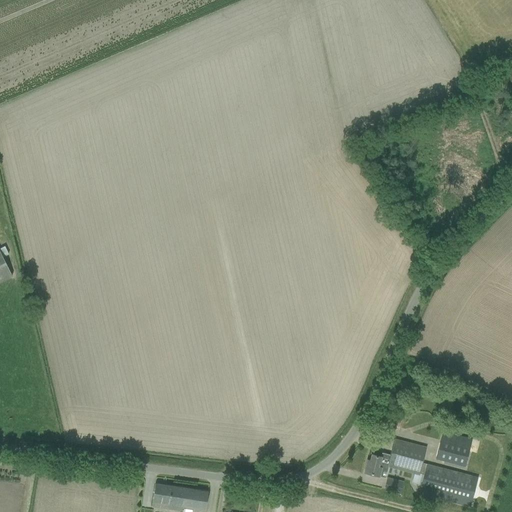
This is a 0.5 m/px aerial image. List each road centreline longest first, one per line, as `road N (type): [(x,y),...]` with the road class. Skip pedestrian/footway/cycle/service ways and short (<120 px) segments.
road 1 (unclassified): [(0,450),(294,481),(351,438),(442,258),(511,188)]
road 2 (track): [(294,481),(420,511)]
